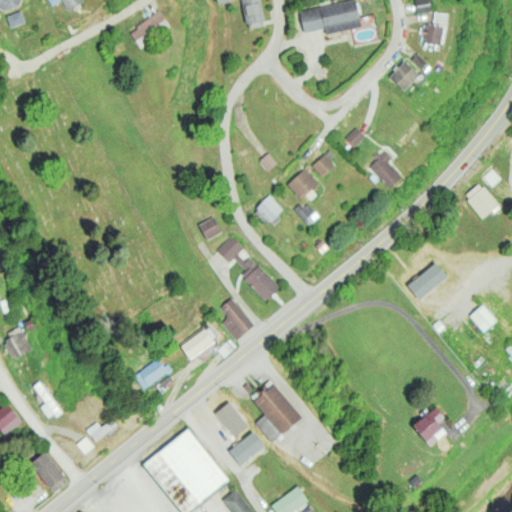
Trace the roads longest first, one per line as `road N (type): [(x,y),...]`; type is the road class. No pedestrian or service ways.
road 1 (primary): [(44,511),(418,199),(511,96)]
road 2 (residential): [(302,301),(229,200),(226,179),(227,111),(241,81),(278,44),(277,0)]
road 3 (residential): [(269,60),(311,106),(327,112),(402,51),(395,0)]
road 4 (residential): [(8,73),(145,0)]
road 5 (residential): [(81,482),(0,363)]
